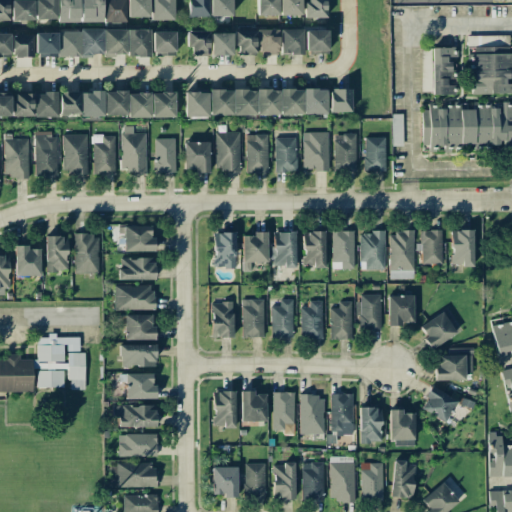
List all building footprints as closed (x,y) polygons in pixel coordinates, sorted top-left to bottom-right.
[(0,0),(0,20),(9,21),(8,0),(0,0)] [(31,0),(17,0),(10,0),(10,21),(32,20),(31,0)] [(55,19),(54,0),(33,0),(34,20),(55,19)] [(55,0),(56,22),(77,22),(77,0),(55,0)] [(100,0),(79,0),(79,22),(101,22),(100,0)] [(102,0),(103,22),(124,22),(123,0),(102,0)] [(147,0),(126,0),(127,17),(148,17),(147,0)] [(149,0),(150,20),(173,20),(172,0),(149,0)] [(230,0),(186,0),(187,17),(231,16),(230,0)] [(277,16),(276,0),(255,0),(256,15),(277,16)] [(278,0),(278,16),(300,15),(300,0),(278,0)] [(304,0),(305,18),(326,17),(325,0),(304,0)] [(147,29),(127,29),(127,57),(148,56),(147,29)] [(235,55),(255,55),(254,29),(234,30),(235,55)] [(256,29),(257,54),(278,53),(277,29),(256,29)] [(301,54),(301,29),(279,29),(280,54),(301,54)] [(57,57),(92,57),(92,54),(104,54),(104,56),(126,56),(126,30),(57,30),(57,57)] [(326,52),(326,30),(304,30),(304,52),(326,52)] [(207,31),(187,31),(188,56),(208,55),(207,31)] [(173,32),(151,32),(151,56),(174,55),(173,32)] [(0,56),(9,56),(9,33),(0,33),(0,56)] [(55,33),(34,33),(35,57),(55,57),(55,33)] [(231,33),(210,33),(209,55),(231,55),(231,33)] [(11,35),(11,57),(31,56),(31,35),(11,35)] [(472,94),(511,93),(511,83),(509,84),(508,71),(511,71),(511,46),(478,47),(477,36),(466,36),(467,47),(470,47),(471,81),(472,94)] [(431,95),(453,94),(453,57),(456,57),(456,47),(431,48),(431,95)] [(209,115),(326,114),(326,89),(209,90),(209,115)] [(350,112),(350,89),(328,89),(328,112),(350,112)] [(79,91),(58,92),(59,114),(80,114),(79,91)] [(150,116),(150,91),(80,92),(80,117),(150,116)] [(12,117),(56,116),(55,92),(12,93),(12,117)] [(174,117),(174,92),(151,93),(151,117),(174,117)] [(207,117),(208,92),(184,92),(184,117),(207,117)] [(0,116),(9,116),(9,94),(0,93),(0,116)] [(511,145),(511,103),(473,104),(473,107),(420,107),(421,151),(436,151),(436,146),(511,145)] [(392,118),(391,146),(401,146),(401,118),(392,118)] [(146,133),(132,133),(132,126),(121,126),(120,172),(145,173),(146,133)] [(55,131),(33,132),(34,176),(55,175),(55,131)] [(239,132),(214,132),(215,171),(239,170),(239,132)] [(328,132),(302,132),(301,170),(327,170),(328,132)] [(86,134),(61,134),(62,173),(87,172),(86,134)] [(245,173),(267,172),(267,134),(245,134),(245,173)] [(355,134),(333,134),(333,171),(356,171),(355,134)] [(114,174),(114,135),(92,135),(92,174),(114,174)] [(3,178),(28,178),(27,137),(3,137),(3,178)] [(294,137),(273,138),(274,172),(296,171),(294,137)] [(364,137),(363,171),(384,171),(385,137),(364,137)] [(174,138),(153,138),(154,173),(174,172),(174,138)] [(208,142),(183,142),(183,170),(196,169),(196,173),(209,173),(208,142)] [(153,251),(154,238),(150,238),(150,226),(123,226),(123,251),(153,251)] [(440,230),(418,231),(418,250),(420,250),(421,264),(442,263),(440,230)] [(472,265),(472,230),(450,230),(451,265),(472,265)] [(324,231),(301,232),(302,267),(325,266),(324,231)] [(331,231),(331,269),(353,268),(352,231),(331,231)] [(413,270),(412,231),(388,232),(389,270),(413,270)] [(234,233),(213,232),(213,267),(234,268),(234,233)] [(242,272),(250,271),(250,262),(267,262),(266,232),(253,232),(253,235),(241,236),(242,272)] [(272,232),(273,246),(270,246),(270,267),(295,267),(294,232),(272,232)] [(384,232),(359,232),(359,267),(384,268),(384,232)] [(98,273),(98,234),(73,234),(73,273),(98,273)] [(66,236),(44,237),(45,272),(66,271),(66,236)] [(15,276),(39,275),(39,249),(28,249),(28,246),(14,246),(15,276)] [(0,287),(8,288),(7,255),(0,254),(0,287)] [(118,280),(154,279),(154,258),(118,258),(118,280)] [(152,285),(113,286),(114,310),(153,309),(152,285)] [(380,294),(357,294),(357,328),(380,329),(380,294)] [(387,296),(387,326),(400,326),(400,323),(413,323),(412,295),(387,296)] [(263,337),(263,299),(241,299),(242,338),(263,337)] [(270,306),(270,338),(292,338),(292,300),(279,300),(279,306),(270,306)] [(232,337),(231,302),(210,302),(210,338),(232,337)] [(299,303),(300,339),(322,338),(321,302),(299,303)] [(351,339),(351,302),(338,302),(338,308),(329,308),(329,340),(351,339)] [(456,334),(442,312),(418,326),(431,349),(456,334)] [(124,340),(154,339),(154,326),(151,326),(151,314),(123,315),(124,340)] [(497,356),(511,353),(511,320),(491,325),(497,356)] [(0,392),(32,392),(32,369),(36,369),(36,388),(63,387),(63,369),(68,369),(68,389),(84,389),(84,352),(78,352),(78,336),(47,336),(47,337),(36,338),(36,359),(19,359),(19,354),(5,354),(5,360),(0,359),(0,392)] [(119,367),(155,367),(154,344),(119,345),(119,367)] [(471,373),(472,348),(448,347),(448,355),(435,355),(435,380),(464,381),(464,373),(471,373)] [(511,367),(501,370),(507,406),(511,405),(511,367)] [(155,398),(155,385),(151,385),(151,373),(124,374),(125,399),(155,398)] [(419,410),(445,422),(456,399),(430,387),(419,410)] [(234,427),(234,391),(212,391),(212,427),(234,427)] [(265,421),(265,392),(240,392),(240,421),(265,421)] [(271,430),(283,430),(283,434),(293,435),(294,393),(272,392),(271,430)] [(351,434),(352,394),(330,393),(330,434),(351,434)] [(324,395),(299,395),(299,434),(323,434),(324,395)] [(155,427),(155,405),(112,405),(112,417),(119,417),(119,427),(155,427)] [(380,443),(380,407),(359,407),(359,443),(380,443)] [(413,445),(413,413),(402,413),(402,409),(390,410),(390,446),(413,445)] [(488,477),(511,476),(511,444),(501,445),(500,433),(487,434),(488,477)] [(155,457),(156,434),(118,434),(117,456),(155,457)] [(354,457),(329,456),(329,501),(353,501),(354,457)] [(322,462),(300,462),(301,500),(323,500),(322,462)] [(412,498),(413,463),(392,462),(390,497),(412,498)] [(110,487),(154,487),(154,463),(109,464),(110,487)] [(264,463),(243,463),(243,498),(264,498),(264,463)] [(294,499),(294,463),(271,464),(272,500),(294,499)] [(382,501),(381,463),(360,463),(360,501),(382,501)] [(236,467),(210,467),(211,494),(223,494),(223,498),(236,497),(236,467)] [(427,511),(445,511),(457,504),(442,483),(419,499),(427,511)] [(511,511),(511,491),(487,492),(487,511),(511,511)] [(123,494),(122,511),(156,511),(157,495),(123,494)]
